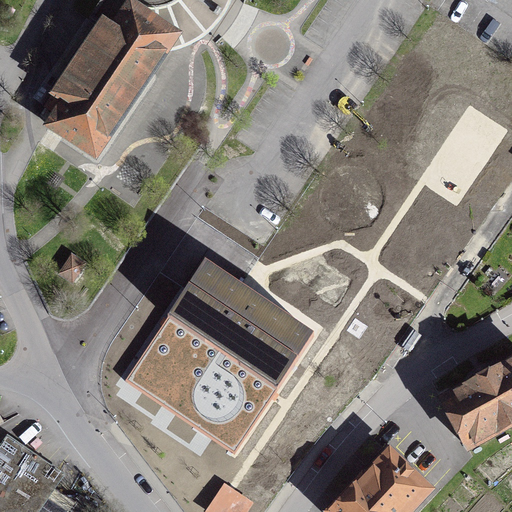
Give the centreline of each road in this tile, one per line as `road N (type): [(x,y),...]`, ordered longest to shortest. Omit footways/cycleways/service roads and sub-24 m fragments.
road 1 (residential): [(316,0),(170,205),(52,392)]
road 2 (residential): [(289,499),(376,398),(511,317)]
road 3 (residential): [(138,511),(52,392)]
